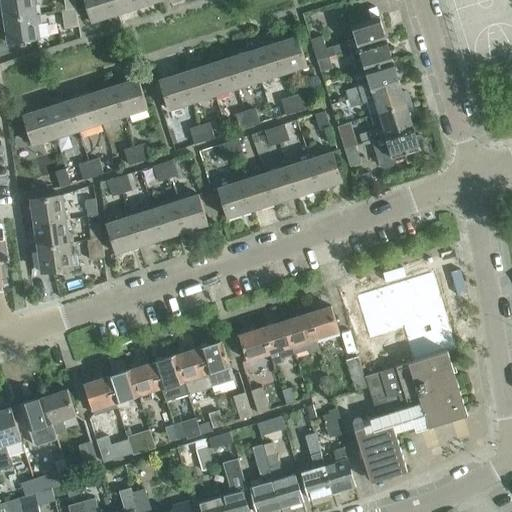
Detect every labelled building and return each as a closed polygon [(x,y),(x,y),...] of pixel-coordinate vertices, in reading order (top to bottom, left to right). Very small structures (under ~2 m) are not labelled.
[(35,0),(2,0),(5,19),(38,15),(35,0)] [(66,11),(76,9),(74,0),(64,0),(66,10),(66,11)] [(85,0),(92,23),(116,16),(111,0),(85,0)] [(111,0),(116,16),(139,8),(136,0),(111,0)] [(136,0),(139,8),(162,1),(161,0),(136,0)] [(65,28),(79,26),(76,9),(66,11),(66,10),(62,10),(65,28)] [(41,39),(38,15),(5,19),(9,44),(41,39)] [(322,35),(311,39),(318,62),(330,58),(329,57),(347,51),(351,50),(351,51),(388,40),(381,17),(353,26),(357,38),(326,48),(322,35)] [(299,37),(276,45),(285,75),(309,67),(299,37)] [(363,58),(367,70),(367,71),(394,62),(388,40),(351,51),(354,61),(363,58)] [(276,45),(253,52),(262,82),(285,75),(276,45)] [(253,52),(230,59),(240,89),(262,82),(253,52)] [(330,58),(318,62),(321,72),(333,68),(330,58)] [(207,67),(217,97),(240,89),(230,59),(207,67)] [(345,90),(348,100),(401,84),(394,62),(367,71),(371,82),(358,86),(345,90)] [(185,74),(194,104),(217,97),(207,67),(185,74)] [(170,111),(194,104),(185,74),(161,82),(170,111)] [(140,79),(116,87),(126,117),(149,109),(140,79)] [(376,99),(380,114),(380,115),(413,104),(410,93),(407,92),(404,93),(401,84),(348,100),(350,107),(363,103),(376,99)] [(93,94),(103,124),(126,117),(116,87),(93,94)] [(292,96),(297,112),(306,109),(301,93),(292,96)] [(93,94),(70,101),(80,131),(103,124),(93,94)] [(297,112),(292,96),(281,99),(286,115),(297,112)] [(70,101),(47,109),(57,139),(80,131),(70,101)] [(374,139),(374,140),(374,141),(415,128),(412,119),(415,118),(417,115),(413,104),(380,115),(384,126),(359,134),(362,143),(374,139)] [(246,110),(251,126),(260,123),(256,107),(246,110)] [(33,146),(57,139),(47,109),(24,116),(33,146)] [(251,126),(246,110),(235,114),(241,130),(251,126)] [(325,111),(315,114),(320,130),(330,126),(325,111)] [(340,123),(346,145),(359,141),(353,120),(340,123)] [(201,125),(206,141),(215,138),(210,122),(201,125)] [(276,126),(281,142),(290,140),(285,124),(276,126)] [(206,141),(201,125),(190,128),(195,144),(206,141)] [(281,142),(276,126),(265,130),(270,146),(281,142)] [(415,128),(374,141),(376,147),(383,170),(398,165),(396,158),(425,149),(426,146),(423,137),(420,136),(417,137),(415,128)] [(230,141),(235,157),(244,154),(239,138),(230,141)] [(235,157),(230,141),(219,145),(224,160),(235,157)] [(135,146),(140,161),(150,158),(144,143),(135,146)] [(345,148),(350,167),(361,163),(356,145),(345,148)] [(140,161),(135,146),(124,149),(129,165),(140,161)] [(336,153),(312,160),(321,190),(345,183),(336,153)] [(89,160),(94,176),(104,173),(99,157),(89,160)] [(165,162),(170,178),(178,175),(173,159),(165,162)] [(94,176),(89,160),(79,164),(84,179),(94,176)] [(298,197),(321,190),(312,160),(289,167),(298,197)] [(170,178),(165,162),(153,166),(158,182),(170,178)] [(266,175),(275,204),(298,197),(289,167),(266,175)] [(56,171),(61,187),(71,184),(66,168),(56,171)] [(374,184),(370,171),(358,175),(362,187),(374,184)] [(119,176),(124,192),(133,190),(127,174),(119,176)] [(252,211),(275,204),(266,175),(243,182),(252,211)] [(124,192),(119,176),(108,180),(113,196),(124,192)] [(228,219),(252,211),(243,182),(219,189),(228,219)] [(35,224),(67,219),(64,196),(32,201),(35,224)] [(201,196),(177,203),(185,231),(209,224),(201,196)] [(96,198),(86,199),(88,216),(98,215),(96,198)] [(162,238),(185,231),(177,203),(154,209),(162,238)] [(139,244),(162,238),(154,209),(131,216),(139,244)] [(116,251),(139,244),(131,216),(107,223),(116,251)] [(67,219),(35,224),(39,249),(71,244),(67,219)] [(89,223),(91,239),(91,241),(102,239),(99,222),(89,223)] [(90,259),(104,257),(102,239),(91,241),(91,239),(87,240),(90,259)] [(71,244),(39,249),(42,272),(74,268),(71,244)] [(458,350),(434,273),(358,297),(371,340),(406,329),(417,362),(450,352),(458,350)] [(309,314),(318,339),(340,332),(332,307),(309,314)] [(316,340),(317,340),(318,339),(309,314),(287,321),(297,353),(307,350),(309,351),(310,353),(320,350),(316,340)] [(274,365),(275,364),(284,361),(283,359),(284,357),(297,353),(287,321),(264,328),(272,354),(270,354),(274,365)] [(272,354),(264,328),(241,335),(249,361),(270,354),(272,354)] [(224,341),(201,348),(200,348),(212,386),(235,379),(231,367),(232,366),(224,341)] [(177,355),(189,394),(189,393),(189,392),(200,388),(201,390),(212,386),(200,348),(177,355)] [(471,415),(469,409),(450,352),(417,362),(366,378),(369,387),(378,415),(363,420),(362,419),(361,418),(359,417),(358,417),(356,417),(354,419),(353,420),(353,422),(353,424),(371,482),(408,470),(396,433),(416,426),(418,432),(471,415)] [(189,394),(177,355),(155,362),(163,388),(162,388),(166,401),(177,397),(177,396),(188,392),(189,394)] [(355,391),(369,387),(366,378),(359,356),(346,360),(355,391)] [(140,395),(162,388),(163,388),(155,362),(132,370),(140,395)] [(109,377),(117,402),(140,395),(132,370),(109,377)] [(329,375),(320,378),(325,392),(333,389),(329,375)] [(117,406),(116,402),(117,402),(109,377),(87,384),(96,413),(117,406)] [(271,409),(263,386),(251,390),(258,413),(271,409)] [(291,387),(282,390),(287,404),(296,401),(291,387)] [(67,430),(63,418),(76,414),(69,389),(45,397),(53,421),(53,422),(56,433),(67,430)] [(253,415),(247,398),(246,393),(233,396),(235,401),(240,419),(253,415)] [(23,437),(31,434),(30,429),(53,422),(53,421),(45,397),(22,404),(13,407),(23,437)] [(314,405),(309,407),(312,417),(318,415),(315,405),(314,405)] [(27,450),(23,437),(13,407),(2,411),(1,408),(0,407),(0,471),(15,466),(11,455),(27,450)] [(219,410),(209,413),(213,427),(224,424),(219,410)] [(345,433),(339,411),(323,415),(330,437),(345,433)] [(258,423),(261,435),(274,431),(270,419),(259,422),(258,423)] [(202,433),(213,430),(210,421),(199,424),(202,433)] [(174,424),(179,438),(187,436),(182,422),(174,424)] [(179,438),(174,424),(165,427),(170,441),(179,438)] [(230,431),(210,438),(213,448),(233,442),(230,431)] [(305,435),(316,471),(304,474),(312,501),(334,494),(326,468),(315,432),(305,435)] [(104,462),(133,453),(133,452),(129,438),(112,444),(109,435),(96,439),(104,462)] [(129,438),(133,452),(142,450),(137,435),(129,438)] [(91,440),(79,445),(86,468),(99,464),(91,440)] [(284,480),(273,441),(262,444),(282,509),(304,503),(297,476),(284,480)] [(262,444),(252,447),(263,486),(252,489),(258,511),(272,511),(282,509),(262,444)] [(213,468),(207,446),(196,449),(203,471),(213,468)] [(356,488),(345,447),(334,450),(338,464),(326,468),(334,494),(356,488)] [(223,462),(232,494),(223,497),(226,511),(249,511),(243,491),(248,490),(238,458),(223,462)] [(64,459),(56,462),(60,476),(69,473),(64,459)] [(68,492),(69,495),(79,492),(78,489),(75,481),(66,484),(68,492)] [(125,511),(139,511),(133,491),(131,487),(119,490),(126,511),(125,511)] [(193,511),(190,500),(173,504),(174,508),(161,511),(152,511),(145,487),(133,491),(139,511),(193,511)] [(52,489),(37,493),(39,503),(55,499),(52,489)] [(22,498),(25,511),(41,511),(39,503),(37,493),(22,498)] [(99,511),(96,497),(82,501),(85,511),(99,511)] [(202,511),(226,511),(223,497),(200,504),(202,511)] [(25,511),(22,498),(8,502),(10,511),(25,511)] [(85,511),(82,501),(68,505),(70,511),(85,511)]
